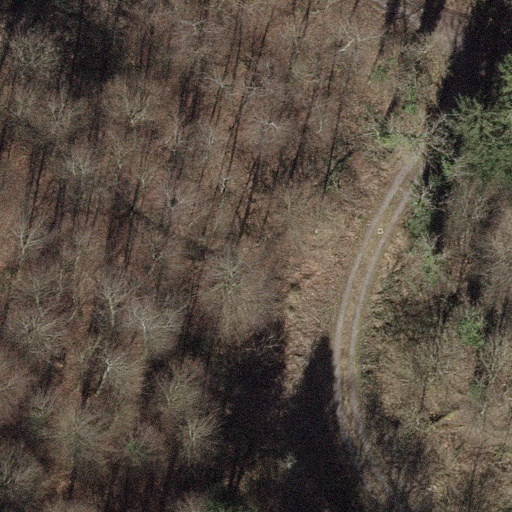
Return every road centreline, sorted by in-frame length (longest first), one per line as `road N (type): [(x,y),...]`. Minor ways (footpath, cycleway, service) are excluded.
road 1 (track): [(395,511),(379,489),(342,370),(376,229),(467,107),(511,94)]
road 2 (track): [(511,91),(390,0)]
